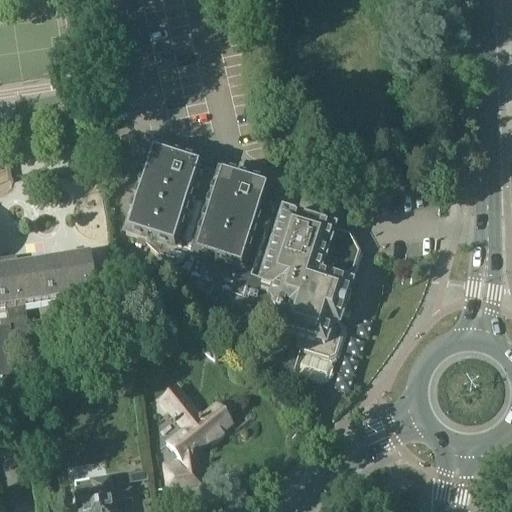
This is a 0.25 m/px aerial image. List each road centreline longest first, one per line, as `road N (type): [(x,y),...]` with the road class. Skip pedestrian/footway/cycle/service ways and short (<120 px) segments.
road 1 (secondary): [(480,339),(486,225),(477,0)]
road 2 (tertiary): [(288,511),(366,440),(421,417)]
